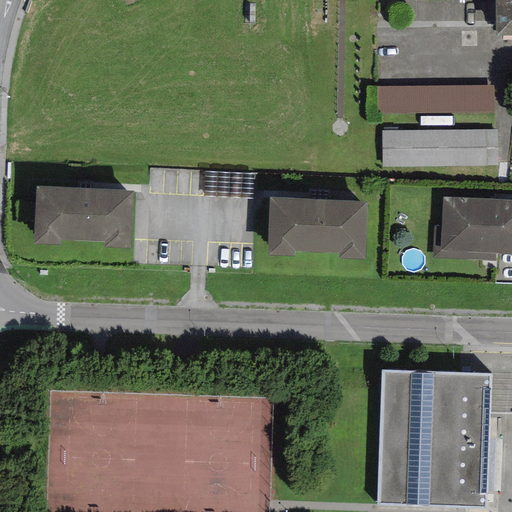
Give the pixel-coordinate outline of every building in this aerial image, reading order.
[(511,0),(495,0),(496,36),(511,35),(511,0)] [(377,87),(377,114),(494,113),(494,86),(377,87)] [(381,131),(382,166),(497,165),(497,130),(381,131)] [(36,186),(33,244),(59,245),(60,240),(104,242),(104,247),(130,248),(133,191),(36,186)] [(434,226),(433,258),(495,261),(495,254),(511,254),(511,200),(443,197),(441,227),(434,226)] [(270,198),(267,256),(293,257),(294,251),(338,254),(337,259),(364,260),(367,203),(270,198)] [(490,372),(384,368),(379,503),(486,506),(490,372)]
